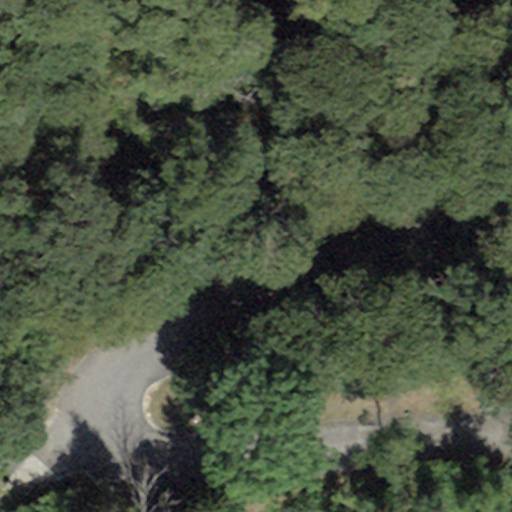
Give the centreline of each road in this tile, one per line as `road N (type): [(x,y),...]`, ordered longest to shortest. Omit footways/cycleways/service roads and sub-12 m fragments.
road 1 (unclassified): [(511,435),(328,446),(210,469),(173,464),(150,449),(137,417),(158,360),(192,335),(511,184)]
road 2 (track): [(150,449),(0,468)]
